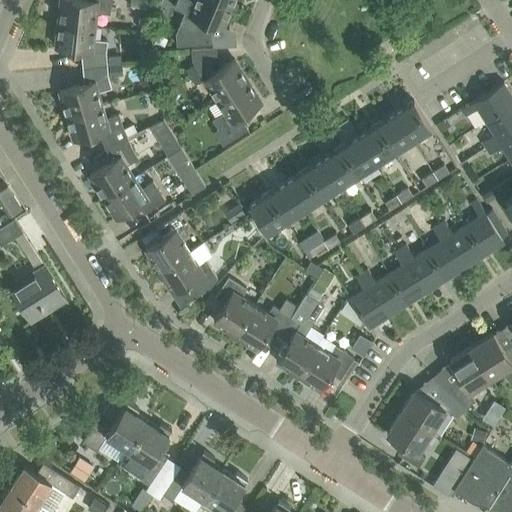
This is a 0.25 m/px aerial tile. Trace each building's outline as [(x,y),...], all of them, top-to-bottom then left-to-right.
[(111,0),(85,0),(86,0),(82,0),(60,0),(58,22),(93,26),(95,14),(109,16),(110,3),(111,0)] [(221,29),(231,6),(216,0),(176,0),(174,8),(184,12),(175,34),(176,46),(213,43),(212,32),(208,30),(210,24),(221,29)] [(80,50),(82,67),(106,65),(105,53),(106,42),(92,40),(93,26),(58,22),(55,47),(80,50)] [(204,81),(216,101),(247,81),(233,60),(212,74),(207,66),(216,60),(215,47),(190,49),(191,61),(194,65),(185,70),(195,86),(204,81)] [(107,78),(106,65),(82,67),(83,85),(59,92),(66,116),(100,106),(97,92),(110,88),(107,78)] [(260,103),(247,81),(216,101),(224,112),(212,120),(218,129),(213,132),(222,145),(247,129),(239,116),(260,103)] [(484,122),(511,104),(511,96),(503,82),(472,102),(460,110),(464,116),(476,108),(484,122)] [(448,83),(434,87),(438,101),(452,98),(448,83)] [(431,129),(413,101),(394,113),(412,141),(431,129)] [(484,149),(511,131),(511,104),(484,122),(493,135),(481,142),(484,149)] [(100,106),(66,116),(73,140),(97,133),(104,148),(126,137),(121,126),(118,115),(104,119),(100,106)] [(412,141),(394,113),(376,124),(394,152),(412,141)] [(394,152),(376,124),(357,136),(375,164),(394,152)] [(509,160),(511,157),(511,131),(484,149),(488,155),(500,147),(509,160)] [(375,164),(357,136),(339,147),(357,175),(375,164)] [(89,176),(102,197),(133,178),(125,166),(137,158),(132,149),(126,137),(104,148),(110,162),(89,176)] [(357,175),(339,147),(321,159),(339,187),(357,175)] [(321,198),(339,187),(321,159),(303,170),(321,198)] [(443,165),(432,172),(437,180),(448,173),(443,165)] [(284,182),(302,210),(321,198),(303,170),(284,182)] [(421,179),(425,187),(437,180),(432,172),(421,179)] [(133,178),(102,197),(116,218),(137,205),(143,214),(164,201),(152,182),(140,189),(133,178)] [(505,181),(481,196),(485,202),(509,187),(505,181)] [(284,221),(302,210),(284,182),(266,193),(284,221)] [(407,188),(395,195),(400,203),(412,196),(407,188)] [(284,221),(266,193),(247,205),(265,233),(284,221)] [(384,202),(389,210),(400,203),(395,195),(384,202)] [(477,216),(464,224),(484,255),(504,243),(501,238),(485,213),(476,199),(470,204),(477,216)] [(511,223),(511,210),(505,200),(499,204),(511,223)] [(387,208),(375,216),(382,226),(394,218),(387,208)] [(485,213),(501,238),(507,234),(491,209),(485,213)] [(370,211),(359,218),(364,226),(375,219),(370,211)] [(145,249),(159,271),(189,251),(180,238),(188,233),(176,215),(155,229),(161,238),(145,249)] [(12,217),(0,225),(0,244),(21,231),(12,217)] [(348,226),(352,233),(364,226),(359,218),(348,226)] [(484,255),(464,224),(451,232),(443,220),(437,224),(465,267),(484,255)] [(426,248),(446,280),(465,267),(437,224),(431,228),(439,240),(426,248)] [(334,234),(322,242),(327,249),(339,242),(334,234)] [(311,249),(316,256),(327,249),(322,242),(311,249)] [(399,249),(426,292),(446,280),(426,248),(413,257),(405,245),(399,249)] [(387,273),(407,304),(426,292),(399,249),(393,252),(400,265),(387,273)] [(189,251),(159,271),(173,293),(189,282),(195,291),(216,278),(205,260),(197,265),(189,251)] [(305,270),(316,277),(321,269),(310,262),(305,270)] [(10,291),(29,322),(65,299),(43,265),(33,271),(36,275),(10,291)] [(407,304),(387,273),(374,281),(366,269),(360,273),(388,316),(407,304)] [(388,316),(360,273),(354,277),(362,289),(348,298),(368,329),(388,316)] [(213,321),(235,335),(254,305),(241,296),(246,289),(227,277),(214,298),(224,304),(213,321)] [(297,375),(316,345),(303,337),(308,329),(309,329),(323,306),(305,294),(290,317),(276,338),(286,344),(275,361),(297,375)] [(254,305),(235,335),(256,349),(267,332),(276,338),(290,317),(272,306),(267,313),(254,305)] [(511,320),(501,328),(511,344),(511,320)] [(511,344),(501,328),(470,347),(489,378),(501,370),(511,387),(511,386),(511,344)] [(316,345),(297,375),(319,389),(329,372),(339,378),(352,358),(334,346),(329,353),(316,345)] [(448,361),(432,375),(465,409),(474,400),(468,391),(489,378),(470,347),(448,361)] [(400,412),(430,431),(444,409),(456,417),(465,409),(432,375),(414,390),(400,412)] [(499,416),(505,408),(493,400),(488,409),(499,416)] [(120,460),(146,421),(135,413),(138,409),(127,402),(109,430),(95,421),(82,442),(96,451),(99,446),(120,460)] [(416,452),(430,431),(400,412),(386,433),(403,444),(397,454),(418,467),(424,457),(416,452)] [(146,421),(120,460),(129,466),(136,456),(148,464),(138,479),(149,486),(167,458),(157,451),(171,430),(160,423),(157,428),(146,421)] [(511,511),(511,463),(482,444),(453,490),(473,503),(473,502),(487,507),(483,511),(485,511),(488,508),(491,511),(511,511)] [(199,505),(222,470),(211,463),(214,458),(203,451),(189,472),(179,466),(161,493),(172,500),(181,486),(194,494),(190,500),(199,505)] [(78,457),(69,472),(84,481),(93,466),(78,457)] [(9,487),(37,505),(47,511),(51,511),(64,493),(72,498),(79,487),(42,463),(35,474),(23,465),(9,487)] [(211,505),(221,511),(240,511),(243,508),(233,501),(246,479),(236,472),(233,477),(222,470),(199,505),(207,511),(211,505)] [(32,511),(37,505),(9,487),(0,501),(0,511),(1,511),(32,511)] [(94,498),(86,509),(89,511),(100,511),(105,505),(94,498)] [(286,511),(289,507),(278,500),(270,511),(286,511)]
